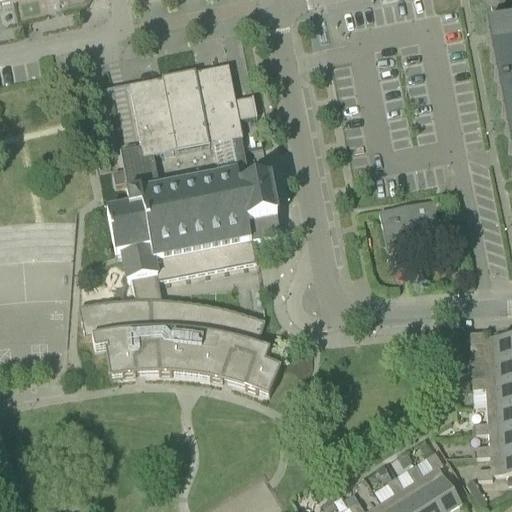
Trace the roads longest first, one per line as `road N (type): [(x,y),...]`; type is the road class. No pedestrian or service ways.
road 1 (residential): [(336,322),(273,10)]
road 2 (residential): [(336,322),(511,310)]
road 3 (residential): [(0,61),(125,33),(118,0)]
